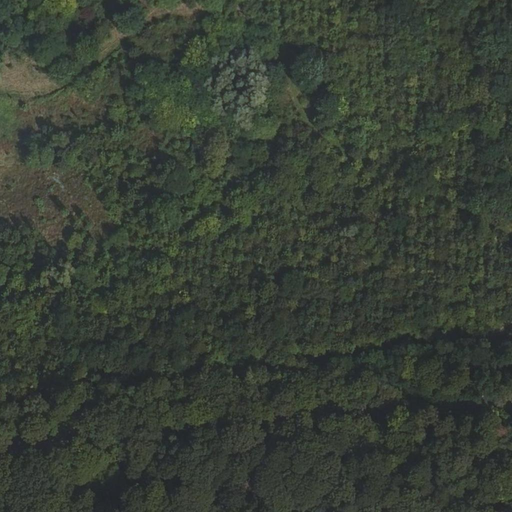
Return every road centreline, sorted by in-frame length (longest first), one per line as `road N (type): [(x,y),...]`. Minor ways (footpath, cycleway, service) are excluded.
road 1 (track): [(511,235),(346,153),(297,115),(282,60),(262,38),(222,19),(181,12),(139,27),(77,75),(21,91),(0,87)]
road 2 (tertiary): [(0,450),(117,420),(511,397)]
road 3 (track): [(0,405),(93,386),(511,348)]
